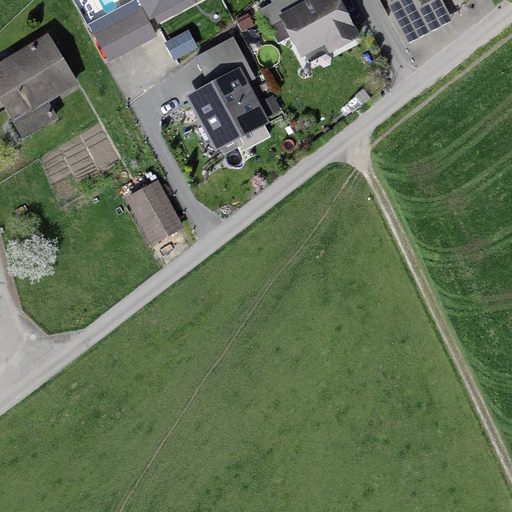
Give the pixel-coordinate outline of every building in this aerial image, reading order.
[(138,0),(88,27),(108,64),(157,38),(150,23),(156,20),(159,25),(206,0),(138,0)] [(347,32),(330,0),(316,0),(277,21),(297,58),(347,32)] [(44,36),(0,63),(0,103),(24,142),(57,121),(47,105),(76,87),(44,36)] [(239,69),(188,98),(215,158),(268,130),(239,69)] [(153,181),(122,200),(152,247),(182,228),(153,181)]
